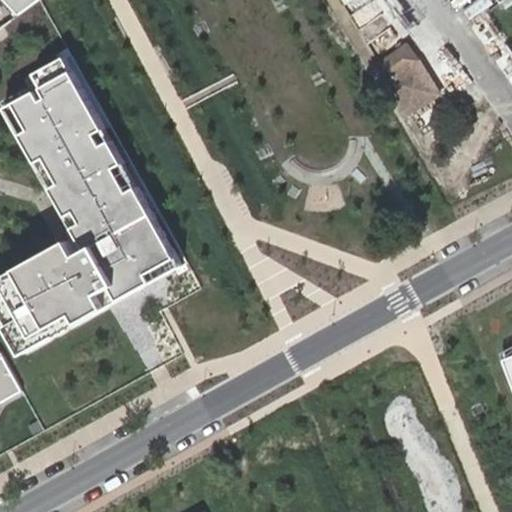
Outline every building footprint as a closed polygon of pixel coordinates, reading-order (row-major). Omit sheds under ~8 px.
[(0,0),(0,30),(40,0),(0,0)] [(348,0),(351,26),(371,24),(368,0),(348,0)] [(495,52),(511,41),(497,21),(481,33),(495,52)] [(447,90),(410,40),(379,63),(411,113),(447,90)] [(76,60),(5,99),(78,234),(67,240),(0,276),(0,304),(25,349),(186,261),(76,60)] [(150,339),(90,369),(107,404),(167,375),(150,339)] [(0,402),(22,390),(2,351),(0,349),(0,402)] [(86,378),(53,396),(68,424),(102,406),(86,378)]
